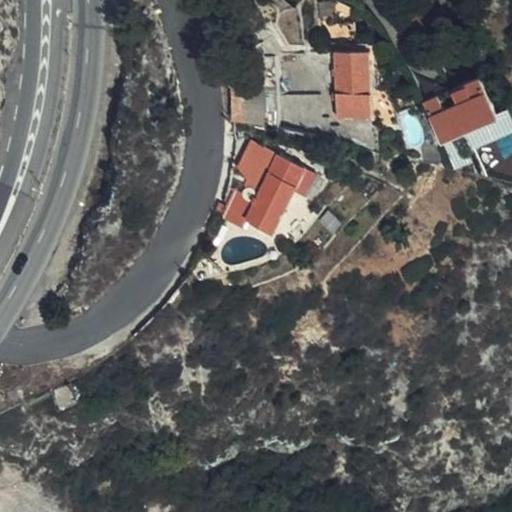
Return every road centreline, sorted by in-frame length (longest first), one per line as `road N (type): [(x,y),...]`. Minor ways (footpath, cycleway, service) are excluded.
road 1 (primary): [(0,313),(62,195),(88,51),(87,0)]
road 2 (primary): [(62,0),(35,160),(0,254)]
road 3 (primary): [(29,0),(22,112),(0,203)]
